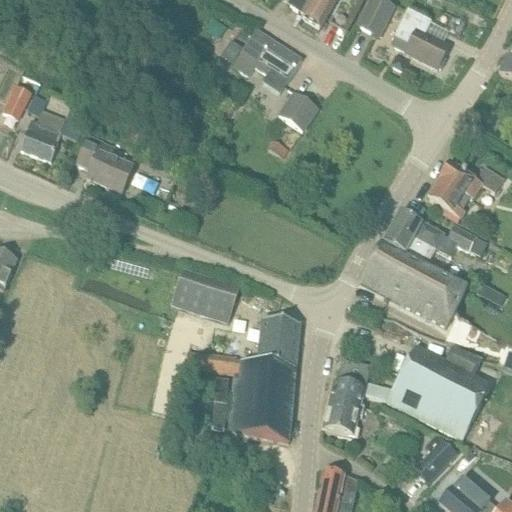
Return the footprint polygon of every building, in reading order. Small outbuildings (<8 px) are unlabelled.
[(310,0),(291,0),(288,7),(301,15),(310,0)] [(314,0),(313,3),(302,20),(320,31),(330,14),(338,1),(335,0),(314,0)] [(375,0),(370,0),(356,30),(380,41),(396,10),(375,0)] [(409,47),(405,55),(438,72),(449,50),(425,37),(431,25),(407,13),(394,39),(409,47)] [(233,46),(223,63),(232,69),(232,71),(249,81),(252,76),(256,69),(268,76),(262,86),(280,97),(284,90),(289,83),(291,80),(302,63),(271,44),(271,45),(255,34),(244,53),(233,46)] [(511,50),(498,77),(511,84),(511,50)] [(15,91),(12,98),(3,116),(18,123),(30,98),(15,91)] [(294,96),(279,119),(302,135),(318,111),(294,96)] [(47,105),(34,99),(27,113),(39,119),(47,105)] [(31,125),(28,134),(20,152),(51,164),(62,136),(76,141),(87,117),(70,110),(60,136),(31,125)] [(0,140),(7,143),(14,122),(1,117),(0,120),(0,140)] [(273,124),(266,132),(281,145),(288,137),(273,124)] [(89,139),(84,150),(77,168),(90,174),(86,183),(121,198),(133,171),(99,157),(103,146),(89,139)] [(432,211),(449,221),(458,226),(465,216),(461,213),(469,201),(473,203),(482,189),(495,197),(504,183),(484,170),(475,183),(449,166),(439,181),(440,182),(427,201),(435,206),(432,211)] [(168,174),(161,193),(175,198),(181,178),(168,174)] [(450,261),(457,248),(446,243),(447,241),(443,239),(442,240),(400,216),(383,246),(426,270),(426,269),(435,253),(450,261)] [(446,243),(457,248),(480,260),(486,248),(453,230),(447,241),(446,243)] [(361,286),(379,295),(426,322),(446,333),(468,293),(459,288),(426,269),(426,270),(383,246),(361,286)] [(16,263),(0,256),(0,291),(4,293),(16,263)] [(182,274),(171,308),(228,326),(239,292),(182,274)] [(500,309),(505,299),(485,288),(479,298),(500,309)] [(250,442),(288,446),(300,328),(262,324),(258,363),(187,355),(185,373),(232,378),(226,440),(250,442)] [(333,384),(329,403),(360,410),(363,398),(387,404),(387,405),(462,444),(490,389),(415,350),(393,393),(366,387),(370,371),(353,367),(345,365),(342,379),(340,385),(333,384)] [(224,432),(228,383),(216,382),(212,431),(224,432)] [(364,411),(360,410),(329,403),(321,434),(354,442),(359,420),(362,421),(364,411)] [(436,440),(425,450),(431,457),(415,473),(428,487),(456,460),(436,440)] [(484,480),(486,478),(501,489),(509,479),(495,467),(474,450),(460,469),(468,475),(472,470),(484,480)] [(315,511),(352,511),(358,486),(344,479),(323,475),(315,511)] [(511,511),(505,506),(500,511),(495,511),(489,507),(461,483),(452,495),(451,494),(439,509),(442,511),(511,511)]
